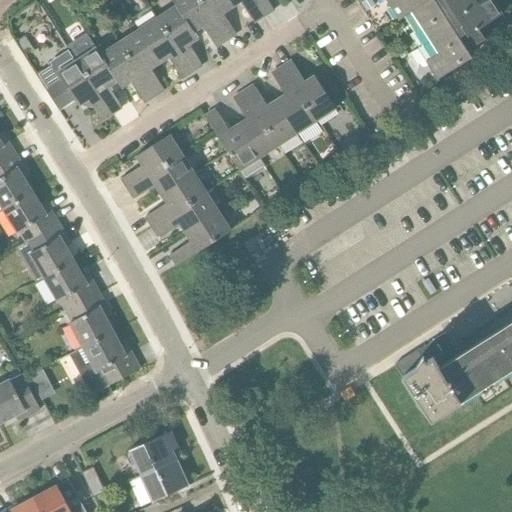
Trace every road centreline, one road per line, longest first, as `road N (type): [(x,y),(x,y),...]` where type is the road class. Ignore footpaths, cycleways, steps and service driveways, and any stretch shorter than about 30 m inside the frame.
road 1 (residential): [(73,171),(333,5)]
road 2 (residential): [(333,5),(393,101),(406,108),(476,68),(511,21)]
road 3 (residential): [(187,374),(73,171)]
road 4 (residential): [(0,473),(187,374)]
road 5 (residential): [(251,511),(187,374)]
road 6 (residential): [(73,171),(0,56)]
